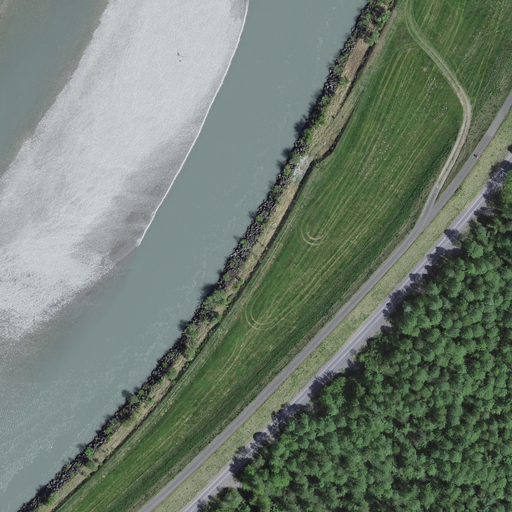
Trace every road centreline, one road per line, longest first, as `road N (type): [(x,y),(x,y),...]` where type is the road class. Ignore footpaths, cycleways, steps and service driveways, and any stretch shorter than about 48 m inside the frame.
road 1 (track): [(511,100),(389,264),(144,511)]
road 2 (track): [(192,511),(375,324),(511,160)]
